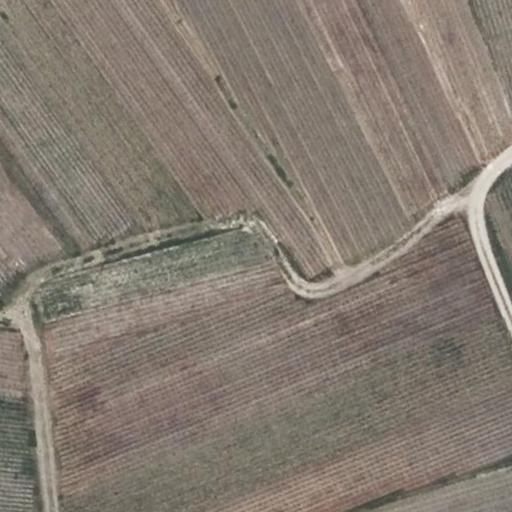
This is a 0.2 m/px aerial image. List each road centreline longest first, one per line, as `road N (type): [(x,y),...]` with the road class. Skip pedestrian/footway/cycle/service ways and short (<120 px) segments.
road 1 (track): [(37,315),(22,291),(96,253),(259,225),(309,289),(345,285),(447,203),(473,213)]
road 2 (track): [(60,511),(37,315),(0,311)]
road 3 (track): [(511,158),(492,174),(473,213),(511,315)]
